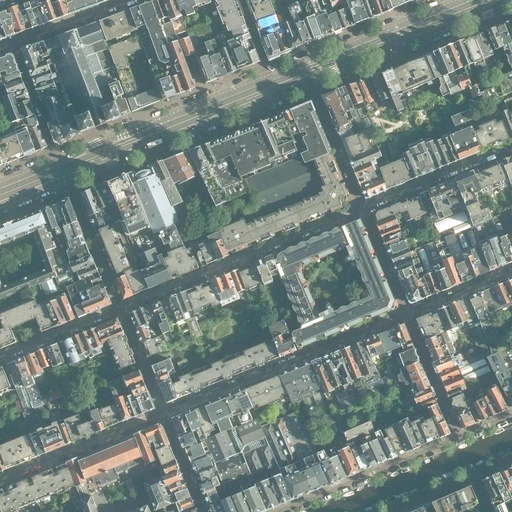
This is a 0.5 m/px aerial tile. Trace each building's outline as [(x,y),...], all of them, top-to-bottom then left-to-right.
[(0,0),(0,40),(27,30),(21,13),(16,0),(0,0)] [(39,26),(28,0),(21,0),(26,11),(21,13),(27,30),(39,26)] [(49,22),(42,3),(40,0),(28,0),(39,26),(49,22)] [(59,18),(51,0),(47,0),(48,1),(42,3),(49,22),(59,18)] [(70,14),(65,0),(51,0),(59,18),(70,14)] [(102,0),(65,0),(70,14),(103,2),(102,0)] [(173,60),(168,45),(178,41),(176,35),(162,0),(155,0),(152,1),(139,6),(130,10),(137,30),(140,36),(144,48),(158,88),(163,100),(177,95),(165,63),(173,60)] [(187,31),(175,0),(162,0),(176,35),(187,31)] [(213,35),(225,31),(214,1),(196,8),(194,4),(196,4),(194,0),(175,0),(187,31),(194,28),(200,43),(201,42),(204,41),(209,56),(218,78),(227,74),(215,42),(213,37),(213,35)] [(245,22),(236,0),(194,0),(196,4),(194,4),(196,8),(214,1),(225,31),(226,32),(230,31),(246,25),(245,23),(245,22)] [(261,2),(260,0),(247,0),(255,20),(256,22),(272,16),(276,15),(271,1),(262,4),(261,2)] [(301,45),(284,0),(272,0),(279,18),(286,16),(289,22),(282,25),(285,35),(290,49),(291,49),(301,45)] [(311,41),(296,0),(284,0),(301,45),(311,41)] [(323,37),(309,0),(296,0),(311,41),(312,41),(323,37)] [(334,33),(324,5),(321,0),(309,0),(323,37),(334,33)] [(321,0),(324,5),(330,3),(332,7),(342,4),(347,18),(346,19),(349,26),(355,24),(345,0),(321,0)] [(368,19),(361,0),(345,0),(355,24),(368,19)] [(370,0),(361,0),(368,19),(376,16),(370,0)] [(385,12),(380,0),(370,0),(376,16),(385,12)] [(392,9),(388,0),(380,0),(385,12),(392,9)] [(411,1),(410,0),(388,0),(392,9),(400,6),(410,2),(411,1)] [(347,18),(342,4),(332,7),(330,3),(324,5),(334,33),(349,26),(346,19),(347,18)] [(137,30),(130,10),(99,21),(107,41),(137,30)] [(281,23),(279,18),(274,20),(272,16),(256,22),(259,30),(276,24),(276,25),(281,23)] [(511,25),(510,21),(503,24),(511,45),(511,25)] [(103,70),(100,62),(97,53),(107,50),(108,49),(98,22),(44,42),(51,60),(52,64),(56,73),(57,78),(63,94),(66,93),(69,99),(67,99),(69,105),(70,105),(71,106),(61,110),(56,97),(42,102),(50,125),(58,122),(65,140),(82,132),(93,128),(110,122),(110,121),(121,117),(109,85),(107,81),(103,70)] [(279,33),(276,25),(276,24),(259,30),(261,38),(262,39),(273,35),(278,33),(279,33)] [(511,45),(503,24),(495,27),(502,46),(511,71),(511,45)] [(260,62),(251,38),(246,25),(230,31),(233,38),(227,41),(238,70),(241,69),(260,62)] [(502,46),(495,27),(486,31),(494,49),(502,46)] [(195,87),(184,57),(195,53),(206,83),(218,78),(209,56),(207,57),(201,42),(200,43),(194,28),(187,31),(176,35),(178,41),(168,45),(173,60),(184,92),(195,87)] [(238,70),(227,41),(224,33),(226,32),(225,31),(213,35),(213,37),(217,36),(218,41),(215,42),(227,74),(234,72),(238,70)] [(493,55),(485,35),(484,32),(474,36),(473,36),(482,56),(487,54),(488,57),(493,55)] [(290,49),(285,35),(280,37),(278,33),(273,35),(280,53),(290,49)] [(280,53),(273,35),(262,39),(268,56),(269,58),(280,54),(280,53)] [(144,48),(140,36),(121,43),(125,55),(144,48)] [(482,56),(473,36),(464,40),(472,62),(474,66),(479,64),(481,69),(486,67),(482,56)] [(467,64),(472,62),(464,40),(454,44),(470,86),(475,84),(467,64)] [(51,60),(44,42),(33,46),(40,64),(51,60)] [(470,86),(454,44),(453,42),(449,44),(450,46),(444,48),(461,90),(468,87),(472,98),(476,97),(480,106),(484,105),(479,92),(475,84),(470,86)] [(132,75),(125,55),(121,43),(109,48),(120,79),(132,75)] [(40,64),(33,46),(33,45),(22,49),(29,68),(40,64)] [(461,90),(444,48),(433,53),(449,93),(450,95),(443,97),(446,106),(448,111),(456,108),(452,98),(454,97),(453,93),(461,90)] [(110,59),(107,50),(97,53),(100,62),(110,59)] [(449,93),(433,53),(424,56),(423,56),(432,79),(438,77),(441,85),(439,88),(442,96),(449,93)] [(19,71),(13,56),(13,55),(12,54),(11,54),(10,54),(1,57),(6,71),(8,75),(19,71)] [(432,79),(423,56),(420,58),(421,58),(414,61),(414,60),(413,61),(414,61),(411,62),(405,64),(406,65),(403,66),(403,65),(402,66),(394,70),(394,69),(393,70),(404,98),(435,86),(432,79)] [(50,70),(48,65),(52,64),(51,60),(40,64),(29,68),(32,76),(50,70)] [(184,92),(173,60),(165,63),(177,95),(184,92)] [(131,113),(113,66),(103,70),(107,81),(111,79),(112,82),(115,80),(116,83),(109,85),(121,117),(131,113)] [(404,98),(393,70),(392,69),(382,73),(392,97),(398,111),(404,109),(401,102),(405,100),(404,98)] [(35,85),(57,78),(56,73),(52,75),(50,70),(32,76),(35,85)] [(21,78),(19,71),(8,75),(2,77),(0,77),(0,82),(2,82),(4,85),(21,78)] [(392,97),(382,73),(371,77),(380,100),(381,101),(392,97)] [(511,92),(511,90),(505,74),(496,78),(503,96),(511,92)] [(132,112),(163,100),(158,88),(140,95),(132,75),(120,79),(132,112)] [(380,100),(371,77),(357,83),(366,103),(364,104),(369,115),(369,114),(377,111),(374,103),(380,100)] [(0,98),(3,98),(14,93),(25,89),(21,78),(4,85),(2,82),(0,82),(0,98)] [(63,94),(57,78),(35,85),(35,86),(42,102),(56,97),(63,94)] [(503,96),(496,78),(491,80),(490,78),(485,81),(486,84),(489,82),(491,87),(479,92),(484,105),(503,96)] [(369,115),(364,104),(356,83),(345,88),(357,117),(353,119),(353,121),(359,134),(365,131),(371,129),(373,128),(373,127),(374,127),(372,124),(369,115)] [(357,117),(345,88),(345,87),(335,91),(335,92),(347,121),(353,119),(357,117)] [(29,99),(25,89),(14,93),(18,104),(29,99)] [(347,121),(335,92),(326,95),(324,100),(338,133),(339,134),(349,129),(352,137),(359,134),(353,121),(347,124),(346,122),(347,121)] [(27,130),(23,119),(18,104),(14,93),(3,98),(15,129),(25,156),(36,151),(27,130)] [(35,115),(29,99),(18,104),(23,119),(35,115)] [(305,163),(328,154),(331,152),(310,102),(200,146),(163,161),(173,182),(180,179),(181,182),(185,181),(187,185),(192,183),(190,179),(193,177),(192,175),(199,172),(216,206),(234,198),(249,191),(254,204),(256,209),(253,210),(256,216),(317,191),(305,163)] [(482,151),(473,130),(469,120),(473,118),(469,109),(450,117),(453,125),(445,128),(446,129),(450,137),(450,138),(459,160),(482,151)] [(511,138),(511,120),(508,110),(499,114),(501,119),(509,139),(511,138)] [(38,126),(35,115),(23,119),(27,130),(38,126)] [(509,139),(501,119),(495,121),(494,118),(478,124),(479,128),(473,130),(482,151),(509,139)] [(65,140),(58,122),(50,125),(56,141),(58,142),(65,140)] [(47,147),(43,138),(38,126),(27,130),(36,151),(47,147)] [(25,156),(15,129),(5,133),(4,130),(0,130),(0,165),(25,156),(25,157),(25,156)] [(349,129),(339,134),(342,141),(352,137),(349,129)] [(359,134),(352,137),(342,141),(349,158),(373,149),(365,131),(359,134)] [(459,160),(450,138),(450,137),(441,140),(441,139),(433,142),(432,141),(425,144),(424,142),(435,170),(459,160)] [(435,170),(424,142),(416,145),(416,146),(408,149),(409,151),(401,154),(403,159),(412,179),(435,170)] [(381,156),(379,149),(378,147),(373,149),(349,158),(353,168),(376,159),(376,161),(380,159),(379,156),(381,156)] [(343,179),(331,152),(328,154),(305,163),(317,191),(318,193),(319,193),(323,192),(321,187),(324,186),(324,187),(339,181),(343,179)] [(511,161),(510,157),(501,161),(509,181),(511,187),(511,161)] [(375,171),(373,166),(377,164),(376,161),(376,159),(353,168),(357,178),(375,171)] [(412,179),(403,159),(392,164),(390,161),(378,166),(380,169),(381,172),(383,178),(388,189),(412,179)] [(191,217),(173,182),(163,161),(154,164),(179,222),(185,219),(191,217)] [(509,181),(501,161),(473,172),(480,190),(481,192),(509,181)] [(179,222),(154,164),(128,174),(158,245),(160,245),(157,238),(157,239),(155,235),(159,233),(164,245),(167,244),(166,243),(168,242),(172,250),(183,246),(181,242),(186,240),(188,244),(189,244),(195,241),(185,219),(179,222)] [(378,180),(376,174),(381,172),(380,169),(375,171),(357,178),(361,187),(378,180)] [(481,211),(473,193),(480,190),(473,172),(455,180),(472,221),(474,226),(482,223),(491,219),(492,219),(488,208),(481,211)] [(171,279),(163,258),(158,245),(128,174),(108,182),(114,195),(117,202),(116,202),(119,209),(116,211),(106,215),(102,216),(105,223),(107,222),(108,225),(112,224),(115,231),(122,228),(138,265),(140,271),(141,271),(149,288),(171,279)] [(388,189),(383,178),(378,180),(361,187),(365,199),(388,189)] [(472,221),(455,180),(427,191),(437,216),(433,217),(429,219),(436,236),(472,221)] [(346,198),(345,195),(349,194),(344,183),(340,185),(339,181),(324,187),(324,186),(321,187),(323,192),(319,193),(327,210),(330,209),(331,212),(342,207),(341,205),(343,204),(346,198)] [(117,202),(114,195),(108,182),(99,186),(107,205),(113,203),(116,211),(119,209),(116,202),(117,202)] [(107,205),(99,186),(91,189),(100,212),(102,216),(106,215),(103,208),(108,206),(107,205)] [(100,212),(91,189),(81,193),(90,216),(100,212)] [(437,216),(427,191),(419,195),(425,209),(430,207),(432,211),(431,212),(433,217),(437,216)] [(327,210),(319,193),(318,193),(294,203),(302,222),(308,219),(309,222),(321,217),(320,214),(327,211),(327,210)] [(425,209),(419,195),(400,203),(400,202),(372,214),(376,223),(400,213),(402,218),(403,221),(426,212),(425,209)] [(77,221),(68,198),(59,202),(59,203),(65,218),(62,219),(64,227),(77,221)] [(65,218),(59,203),(51,206),(57,221),(56,221),(59,229),(60,228),(64,227),(62,219),(65,218)] [(302,222),(294,203),(270,213),(277,232),(284,229),(285,232),(296,227),(295,224),(302,222)] [(86,244),(83,236),(65,242),(60,228),(59,229),(56,221),(57,221),(51,206),(44,209),(49,223),(59,251),(68,247),(69,250),(86,244)] [(49,223),(44,209),(43,209),(35,212),(36,212),(29,214),(35,230),(33,231),(34,235),(49,230),(48,225),(45,227),(44,225),(49,223)] [(105,224),(105,223),(102,216),(100,212),(90,216),(94,228),(105,224)] [(271,235),(277,232),(270,213),(246,223),(244,219),(219,230),(228,252),(235,249),(236,252),(247,247),(246,244),(252,242),(259,239),(260,242),(272,237),(271,235)] [(398,224),(396,220),(402,218),(400,213),(376,223),(379,232),(398,224)] [(35,230),(29,214),(28,215),(22,217),(21,217),(21,218),(15,220),(21,236),(33,231),(35,230)] [(511,249),(509,240),(499,216),(492,219),(491,219),(497,237),(507,263),(511,261),(511,249)] [(277,256),(277,257),(277,258),(277,259),(274,260),(278,272),(281,279),(282,279),(288,292),(287,293),(287,295),(287,296),(288,297),(288,299),(289,299),(290,300),(291,301),(292,304),(292,305),(292,307),(292,308),(292,309),(293,309),(293,310),(294,311),(295,312),(296,313),(297,315),(297,316),(297,317),(297,318),(297,319),(297,320),(298,322),(299,323),(300,324),(301,324),(301,325),(300,328),(299,329),(300,329),(301,330),(305,339),(303,344),(300,345),(301,347),(302,347),(318,340),(397,307),(360,219),(340,228),(339,227),(337,227),(336,227),(335,228),(334,228),(333,229),(332,230),(332,231),(329,232),(327,232),(326,232),(325,232),(323,233),(322,234),(321,234),(321,235),(320,236),(317,237),(316,237),(314,237),(313,237),(312,237),(311,238),(310,239),(309,240),(309,241),(306,242),(304,242),(303,242),(301,242),(300,243),(299,244),(298,245),(297,245),(297,246),(294,247),(293,247),(291,247),(290,247),(289,247),(288,248),(287,249),(286,250),(286,251),(280,253),(279,253),(279,254),(278,255),(277,256)] [(0,244),(21,236),(15,220),(13,221),(12,221),(13,221),(9,222),(0,225),(0,244)] [(83,236),(77,221),(64,227),(60,228),(65,242),(83,236)] [(498,267),(488,241),(489,241),(482,223),(474,226),(472,227),(473,228),(489,271),(498,267)] [(138,265),(122,228),(115,231),(112,224),(108,225),(95,231),(114,275),(123,271),(138,265)] [(383,240),(407,230),(405,226),(400,228),(398,224),(379,232),(383,240)] [(470,278),(460,251),(469,248),(479,275),(489,271),(473,228),(444,238),(461,282),(470,278)] [(50,238),(52,238),(49,230),(34,235),(39,247),(52,242),(50,238)] [(404,240),(402,237),(408,234),(407,230),(383,240),(386,248),(404,240)] [(229,255),(219,234),(208,238),(218,259),(218,260),(229,255)] [(497,237),(489,241),(488,241),(498,267),(507,263),(497,237)] [(218,259),(208,238),(198,242),(197,240),(195,241),(189,244),(190,247),(197,263),(200,262),(202,266),(217,260),(218,259)] [(408,248),(406,244),(408,244),(408,245),(412,243),(410,238),(404,240),(386,248),(390,256),(408,248)] [(461,282),(444,238),(434,242),(446,274),(451,286),(461,282)] [(55,254),(53,249),(56,248),(54,242),(52,242),(39,247),(43,258),(53,255),(55,254)] [(94,265),(89,251),(86,244),(69,250),(54,256),(58,268),(60,272),(61,276),(69,272),(70,274),(94,265)] [(441,291),(433,269),(424,245),(414,249),(414,251),(416,254),(418,259),(419,263),(421,267),(422,271),(423,274),(431,295),(441,291)] [(197,263),(190,247),(184,249),(183,246),(172,250),(167,252),(168,256),(163,258),(171,279),(199,268),(197,263)] [(410,257),(416,254),(414,251),(411,252),(409,248),(408,248),(390,256),(393,264),(410,257)] [(479,275),(469,248),(460,251),(470,278),(479,275)] [(57,273),(55,269),(58,268),(54,256),(53,255),(43,258),(47,269),(34,274),(38,285),(39,285),(55,278),(61,276),(60,272),(57,273)] [(276,273),(278,272),(274,260),(272,255),(264,259),(271,277),(277,275),(276,273)] [(413,265),(419,263),(418,259),(412,261),(410,257),(393,264),(396,272),(413,265)] [(271,277),(264,259),(255,262),(263,283),(263,284),(272,280),(271,277)] [(263,283),(255,262),(238,270),(246,289),(246,290),(263,283)] [(82,279),(98,273),(94,265),(70,274),(74,283),(82,279)] [(149,288),(141,271),(140,271),(138,265),(123,271),(133,295),(149,288)] [(400,280),(412,276),(419,272),(422,271),(421,267),(415,269),(413,265),(396,272),(400,280)] [(451,286),(446,274),(443,276),(442,273),(439,274),(438,270),(436,271),(435,268),(433,269),(441,291),(451,286)] [(246,289),(238,270),(229,273),(237,293),(246,289)] [(133,295),(123,271),(114,275),(124,299),(133,295)] [(74,283),(70,274),(69,272),(61,276),(55,278),(58,287),(61,285),(65,284),(66,287),(74,284),(73,283),(74,283)] [(431,295),(423,274),(421,276),(419,272),(412,276),(421,299),(422,299),(431,295)] [(102,282),(98,273),(82,279),(85,288),(102,282)] [(242,302),(237,293),(229,273),(212,281),(211,281),(220,304),(223,308),(242,302)] [(38,285),(34,274),(16,282),(20,292),(38,285)] [(421,299),(412,276),(400,280),(406,294),(409,302),(410,303),(411,303),(412,303),(421,299)] [(64,292),(61,285),(58,287),(55,278),(39,285),(46,300),(53,296),(55,300),(57,299),(58,299),(56,295),(64,292)] [(85,288),(82,279),(74,283),(73,283),(74,284),(77,292),(85,288)] [(511,279),(503,283),(511,304),(511,279)] [(220,304),(211,281),(210,281),(196,287),(185,291),(193,314),(220,304)] [(16,282),(2,287),(0,288),(0,295),(0,296),(0,295),(0,300),(20,292),(16,282)] [(91,299),(107,293),(103,283),(78,293),(82,303),(86,301),(85,298),(83,297),(89,295),(91,299)] [(511,310),(511,304),(503,283),(493,287),(501,307),(504,314),(505,313),(511,310)] [(91,299),(86,301),(82,303),(78,293),(77,292),(74,284),(66,287),(70,296),(78,317),(111,304),(107,293),(91,299)] [(277,293),(275,286),(265,290),(268,297),(277,293)] [(501,307),(493,287),(480,292),(491,320),(499,316),(496,309),(501,307)] [(195,317),(193,314),(185,291),(176,295),(186,321),(193,339),(202,335),(197,324),(195,317)] [(499,339),(491,320),(480,292),(469,297),(478,321),(490,350),(496,348),(503,345),(500,339),(499,339)] [(75,319),(66,297),(66,295),(58,299),(57,299),(67,322),(75,319)] [(186,321),(176,295),(168,298),(177,322),(178,324),(186,321)] [(478,321),(469,297),(458,302),(467,323),(468,325),(478,321)] [(177,322),(168,298),(160,302),(169,326),(177,322)] [(56,326),(47,303),(46,303),(38,306),(35,299),(17,306),(23,323),(36,318),(41,332),(56,326)] [(67,322),(57,299),(55,300),(47,303),(56,326),(67,322)] [(169,326),(160,302),(152,305),(158,321),(163,334),(169,349),(176,346),(170,331),(169,326)] [(467,323),(458,302),(448,306),(459,333),(465,330),(463,324),(467,323)] [(158,321),(152,305),(129,314),(136,328),(149,323),(150,324),(158,321)] [(0,349),(16,342),(11,328),(23,323),(17,306),(0,313),(0,318),(4,328),(0,329),(0,349)] [(459,333),(448,306),(437,310),(444,328),(446,331),(450,330),(453,336),(459,333)] [(444,328),(437,310),(437,311),(416,319),(425,340),(440,334),(438,330),(444,328)] [(99,336),(121,327),(117,319),(96,327),(99,336)] [(283,341),(281,335),(289,332),(284,320),(268,326),(273,339),(280,357),(296,350),(293,343),(295,342),(293,337),(291,338),(283,341)] [(153,331),(150,324),(149,323),(136,328),(139,337),(153,331)] [(410,340),(404,324),(394,328),(400,344),(410,340)] [(102,344),(99,336),(96,327),(88,331),(96,352),(99,360),(107,357),(102,344)] [(102,344),(104,343),(124,335),(121,327),(99,336),(102,344)] [(400,344),(394,328),(377,335),(384,352),(401,345),(400,344)] [(305,339),(301,330),(300,329),(299,329),(292,332),(292,333),(291,333),(291,334),(292,334),(293,337),(295,342),(298,349),(302,347),(301,347),(300,345),(303,344),(305,339)] [(96,352),(88,331),(80,334),(87,352),(90,351),(90,353),(92,354),(96,352)] [(142,343),(157,337),(153,333),(153,331),(139,337),(142,343)] [(446,331),(440,334),(425,340),(434,362),(449,355),(455,353),(446,331)] [(87,352),(80,334),(72,338),(80,360),(86,358),(84,353),(87,352)] [(113,356),(130,349),(124,335),(104,343),(113,366),(117,365),(113,356)] [(384,352),(377,335),(363,340),(370,358),(384,352)] [(164,350),(161,343),(159,336),(157,337),(142,343),(148,357),(164,350)] [(80,360),(72,338),(61,342),(69,364),(80,360)] [(246,371),(280,357),(273,339),(239,353),(246,371)] [(372,362),(370,358),(363,340),(349,346),(362,376),(361,376),(364,385),(372,382),(377,395),(386,391),(387,393),(395,390),(392,381),(383,385),(381,379),(380,379),(377,370),(376,371),(372,362)] [(413,347),(410,340),(400,344),(401,345),(403,351),(413,347)] [(64,363),(57,344),(57,343),(46,348),(52,364),(53,367),(64,363)] [(511,352),(507,343),(503,345),(496,348),(511,381),(511,352)] [(221,353),(218,347),(218,346),(209,350),(211,356),(221,353)] [(362,376),(349,346),(340,350),(353,382),(361,401),(377,395),(372,382),(364,385),(361,376),(362,376)] [(398,361),(416,354),(413,347),(403,351),(399,353),(400,356),(396,357),(397,360),(398,361)] [(52,364),(46,348),(35,352),(41,369),(52,364)] [(475,348),(468,351),(471,358),(478,355),(475,348)] [(511,406),(511,381),(496,348),(490,350),(491,352),(493,351),(495,354),(488,357),(511,407),(511,406)] [(135,363),(130,349),(113,356),(117,365),(119,370),(135,363)] [(353,382),(340,350),(330,354),(336,369),(339,368),(341,373),(339,374),(343,384),(343,386),(353,382)] [(466,351),(457,355),(460,362),(469,359),(466,351)] [(43,373),(41,369),(35,353),(25,357),(32,377),(43,373)] [(212,384),(246,371),(239,353),(205,367),(212,384)] [(339,374),(336,369),(330,354),(321,358),(333,388),(343,384),(339,374)] [(419,361),(416,354),(398,361),(399,365),(403,363),(405,367),(419,361)] [(438,372),(459,363),(457,359),(452,361),(449,355),(434,362),(438,372)] [(34,388),(32,383),(34,382),(32,377),(25,357),(15,361),(33,409),(41,406),(43,405),(36,387),(34,388)] [(177,377),(173,365),(170,358),(151,366),(159,384),(170,379),(171,379),(177,377)] [(334,390),(333,388),(321,358),(311,362),(322,388),(324,394),(334,390)] [(189,366),(186,359),(177,363),(180,369),(189,366)] [(425,377),(419,361),(405,367),(401,368),(403,372),(397,374),(394,366),(399,365),(398,361),(397,360),(388,363),(396,386),(402,384),(400,381),(405,378),(408,384),(425,377)] [(33,409),(15,361),(6,365),(14,385),(24,413),(30,410),(33,409)] [(322,388),(311,362),(301,366),(311,392),(322,388)] [(462,362),(459,363),(438,372),(446,392),(464,384),(471,381),(462,362)] [(0,390),(14,385),(6,365),(0,367),(0,392),(0,393),(0,391),(0,390)] [(311,392),(301,366),(290,370),(301,396),(311,392)] [(178,398),(212,384),(205,367),(178,377),(180,381),(172,384),(178,398)] [(143,380),(141,375),(139,370),(123,376),(127,387),(143,380)] [(301,396),(290,370),(280,375),(287,393),(290,401),(301,396)] [(287,393),(280,375),(245,389),(252,408),(257,406),(258,409),(284,398),(283,395),(287,393)] [(127,387),(123,376),(117,379),(117,380),(121,389),(127,387)] [(430,387),(426,378),(425,377),(408,384),(412,395),(430,387)] [(507,409),(494,379),(492,378),(490,377),(482,381),(497,413),(507,409)] [(178,398),(172,384),(171,379),(170,379),(159,384),(167,403),(178,398)] [(132,417),(121,389),(117,380),(109,383),(116,403),(123,421),(132,417)] [(147,391),(143,380),(127,387),(131,397),(147,391)] [(497,413),(482,381),(472,385),(478,396),(479,396),(489,417),(497,413)] [(468,392),(464,384),(446,392),(449,400),(468,392)] [(155,408),(147,391),(131,397),(127,387),(121,389),(132,417),(155,408)] [(433,396),(430,387),(412,395),(416,403),(433,396)] [(252,408),(245,389),(235,393),(247,422),(252,420),(248,409),(252,408)] [(63,396),(61,390),(51,393),(53,399),(63,396)] [(420,445),(410,422),(408,418),(397,423),(394,417),(406,412),(395,390),(387,393),(386,391),(377,395),(392,425),(405,451),(406,451),(415,447),(416,449),(421,447),(420,445)] [(474,406),(471,399),(468,392),(449,400),(452,407),(456,414),(468,409),(474,406)] [(247,422),(235,393),(225,397),(233,416),(237,414),(241,424),(247,422)] [(437,403),(433,396),(416,403),(419,411),(427,407),(437,403)] [(489,417),(479,396),(478,396),(471,399),(474,406),(480,420),(489,417)] [(233,416),(225,397),(215,401),(227,430),(232,428),(228,418),(233,416)] [(227,430),(215,401),(205,405),(213,424),(217,422),(222,432),(227,430)] [(375,432),(361,401),(353,405),(362,425),(344,433),(349,444),(354,442),(358,440),(366,437),(377,463),(387,459),(378,438),(373,440),(371,435),(375,432)] [(123,421),(116,403),(99,410),(106,428),(123,421)] [(450,433),(437,403),(427,407),(432,418),(440,437),(450,433)] [(97,432),(89,411),(87,404),(76,408),(77,411),(72,413),(73,416),(64,419),(72,442),(97,432)] [(213,424),(205,405),(195,409),(205,433),(215,429),(213,424)] [(42,411),(41,406),(33,409),(30,410),(32,415),(42,411)] [(480,420),(474,406),(468,409),(474,423),(480,420)] [(106,428),(99,410),(98,408),(89,411),(97,432),(106,428)] [(205,433),(195,409),(185,413),(191,429),(193,432),(196,431),(201,443),(205,441),(205,439),(207,438),(205,433)] [(474,423),(468,409),(456,414),(462,428),(468,425),(474,423)] [(33,418),(32,415),(30,410),(24,413),(23,413),(30,432),(38,456),(46,453),(39,433),(33,418)] [(318,455),(306,424),(301,426),(295,412),(282,417),(312,490),(330,483),(318,455)] [(359,471),(349,444),(344,433),(335,412),(323,417),(336,447),(348,476),(359,471)] [(191,429),(185,413),(173,418),(179,434),(191,429)] [(72,442),(64,419),(62,415),(59,416),(62,424),(58,426),(65,445),(72,442)] [(56,449),(49,429),(43,431),(38,416),(33,418),(39,433),(46,453),(56,449)] [(312,490),(282,417),(260,426),(265,437),(270,449),(281,473),(292,499),(312,490)] [(440,437),(432,418),(423,422),(422,417),(410,422),(420,445),(440,437)] [(65,445),(58,426),(55,418),(50,420),(53,427),(49,429),(56,449),(65,445)] [(265,437),(260,426),(257,419),(253,421),(237,428),(236,426),(232,428),(227,430),(222,432),(207,438),(205,439),(205,441),(209,450),(210,454),(214,463),(241,452),(243,447),(252,443),(265,437)] [(169,444),(162,427),(158,424),(144,430),(152,451),(155,450),(169,444)] [(405,451),(392,425),(384,428),(388,436),(396,455),(405,451)] [(197,442),(193,432),(191,429),(179,434),(184,447),(197,442)] [(117,473),(144,462),(145,464),(156,460),(152,451),(144,430),(133,434),(134,435),(128,437),(83,456),(83,455),(78,458),(77,457),(66,462),(66,463),(75,485),(81,499),(88,496),(84,486),(79,488),(78,485),(87,482),(86,480),(92,477),(94,482),(100,480),(102,485),(119,478),(117,473)] [(396,455),(388,436),(383,438),(380,430),(375,432),(378,438),(387,459),(396,455)] [(38,456),(30,432),(24,435),(24,433),(2,441),(3,443),(0,444),(0,452),(7,468),(7,469),(38,456)] [(252,443),(268,479),(281,473),(270,449),(265,437),(252,443)] [(377,463),(366,437),(358,440),(360,446),(369,467),(377,463)] [(210,454),(209,450),(205,451),(201,443),(198,444),(197,442),(184,447),(191,462),(210,454)] [(360,446),(356,447),(354,442),(349,444),(359,471),(360,470),(369,467),(360,446)] [(243,447),(241,452),(255,484),(268,479),(252,443),(243,447)] [(172,452),(169,444),(155,450),(159,458),(172,452)] [(348,476),(336,447),(331,449),(334,457),(330,458),(338,479),(348,476)] [(175,460),(172,452),(159,458),(162,465),(175,460)] [(261,511),(266,510),(255,484),(241,452),(214,463),(215,466),(219,476),(222,484),(223,484),(237,479),(242,491),(250,511),(261,511)] [(338,479),(330,458),(326,460),(323,453),(318,455),(330,483),(338,479)] [(215,466),(214,463),(210,454),(191,462),(196,474),(215,466)] [(179,468),(176,460),(175,460),(162,465),(159,466),(162,475),(179,469),(179,468)] [(66,489),(75,485),(66,463),(0,489),(0,505),(2,511),(8,511),(11,511),(14,511),(18,511),(17,509),(36,501),(37,503),(42,501),(42,499),(61,491),(61,493),(67,491),(66,489)] [(219,476),(215,466),(196,474),(200,484),(219,476)] [(183,479),(179,469),(162,475),(162,476),(166,485),(183,479)] [(511,478),(508,469),(499,473),(510,499),(511,498),(511,478)] [(292,499),(281,473),(268,479),(279,505),(292,499)] [(510,499),(499,473),(491,476),(499,494),(500,493),(503,502),(510,499)] [(168,495),(166,491),(164,486),(166,485),(162,476),(144,483),(155,511),(172,504),(168,495)] [(215,487),(220,485),(217,477),(219,476),(200,484),(204,494),(215,489),(215,487)] [(499,494),(491,476),(482,480),(490,498),(499,494)] [(186,488),(183,479),(166,485),(164,486),(166,491),(170,489),(172,494),(186,488)] [(279,505),(268,479),(255,484),(266,510),(279,505)] [(220,500),(217,493),(225,490),(223,484),(222,484),(220,485),(215,487),(215,489),(204,494),(208,505),(220,500)] [(458,511),(467,509),(466,505),(477,500),(470,485),(431,502),(435,511),(458,511)] [(186,488),(172,494),(168,495),(172,504),(173,503),(190,496),(186,488)] [(250,511),(242,491),(231,496),(237,511),(250,511)] [(503,502),(500,493),(499,494),(490,498),(493,506),(503,502)] [(97,511),(93,497),(92,495),(88,496),(81,499),(84,507),(83,507),(85,511),(97,511)] [(196,511),(194,505),(190,496),(173,503),(176,511),(196,511)] [(237,511),(231,496),(220,500),(224,510),(224,511),(237,511)] [(511,511),(511,498),(503,502),(493,506),(495,511),(511,511)] [(219,511),(224,510),(220,500),(208,505),(211,511),(219,511)] [(435,511),(431,502),(407,511),(435,511)]
